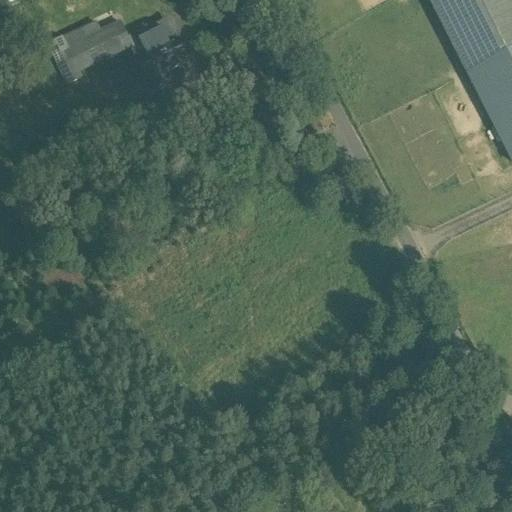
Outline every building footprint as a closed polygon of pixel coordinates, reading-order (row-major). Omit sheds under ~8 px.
[(511,0),(429,0),(468,74),(511,51),(511,0)] [(117,27),(88,41),(96,58),(107,53),(104,47),(123,38),(117,27)] [(171,32),(148,42),(152,52),(175,41),(171,32)] [(152,52),(137,59),(147,81),(188,62),(178,40),(175,41),(152,52)] [(511,51),(468,74),(511,161),(511,51)]
